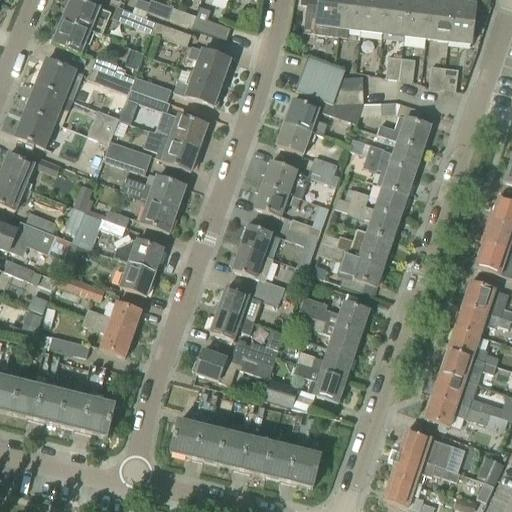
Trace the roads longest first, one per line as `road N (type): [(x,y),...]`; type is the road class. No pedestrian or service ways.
road 1 (residential): [(338,511),(511,0)]
road 2 (unclassified): [(132,480),(151,398),(266,69),(278,0)]
road 3 (residential): [(132,480),(0,453)]
road 4 (residential): [(258,511),(132,480)]
